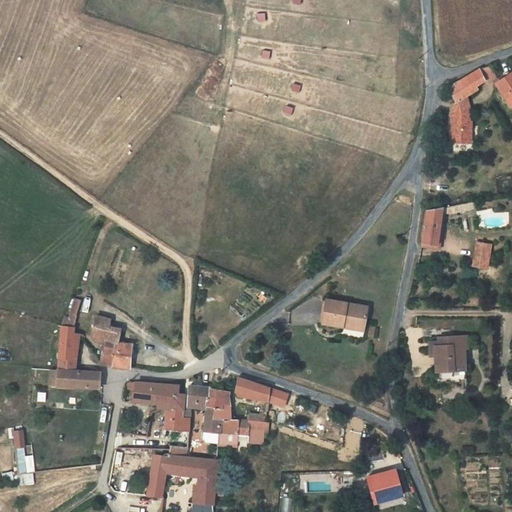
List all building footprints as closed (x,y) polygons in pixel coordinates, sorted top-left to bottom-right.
[(497,81),(492,67),(479,69),(488,84),(497,81)] [(483,85),(488,84),(479,69),(448,88),(456,102),(466,96),(483,85)] [(511,74),(496,84),(504,97),(507,96),(511,104),(511,74)] [(466,96),(456,102),(451,114),(452,138),(455,138),(455,143),(472,142),(471,122),(469,122),(469,114),(472,113),(466,96)] [(453,214),(477,208),(477,206),(452,211),(453,214)] [(443,216),(444,217),(448,218),(454,217),(478,212),(477,208),(453,214),(443,216)] [(431,213),(426,213),(426,216),(426,222),(425,230),(423,243),(422,248),(437,251),(444,217),(443,216),(435,214),(432,213),(431,213)] [(493,248),(478,246),(475,268),(490,270),(493,248)] [(366,311),(325,303),(320,326),(340,330),(341,326),(362,330),(366,311)] [(86,334),(102,337),(103,330),(105,316),(92,314),(90,321),(88,320),(86,334)] [(69,326),(57,323),(54,363),(71,364),(75,336),(75,333),(68,332),(69,326)] [(122,364),(128,365),(131,343),(114,340),(115,331),(103,330),(102,337),(101,339),(106,340),(105,345),(111,346),(109,355),(99,353),(98,361),(122,364)] [(472,343),(435,344),(435,353),(427,354),(427,362),(442,362),(442,377),(459,377),(459,371),(470,371),(469,356),(473,355),(472,343)] [(96,369),(54,365),(48,364),(46,382),(52,383),(93,387),(96,369)] [(223,395),(204,390),(202,400),(221,405),(217,432),(235,435),(235,431),(246,433),(248,424),(228,421),(227,401),(263,406),(264,393),(230,381),(229,388),(224,387),(223,395)] [(150,384),(130,382),(128,400),(161,407),(160,412),(160,416),(178,418),(178,394),(171,392),(171,387),(150,384)] [(200,448),(199,459),(166,455),(162,472),(191,475),(190,487),(184,487),(183,503),(177,503),(176,511),(187,511),(188,499),(207,498),(217,432),(221,405),(202,400),(204,390),(196,389),(180,387),(180,414),(188,416),(200,417),(197,447),(200,448)] [(178,418),(160,416),(157,443),(168,445),(183,447),(188,416),(180,414),(180,419),(178,418)] [(23,430),(12,430),(13,448),(24,447),(23,430)] [(34,484),(32,456),(24,456),(23,448),(17,449),(19,485),(34,484)] [(162,472),(166,455),(154,454),(151,470),(147,486),(159,488),(162,472)] [(387,473),(367,482),(375,502),(395,493),(387,473)] [(145,496),(147,488),(144,488),(138,486),(136,495),(145,496)] [(145,496),(156,498),(159,488),(147,486),(147,488),(145,496)]
